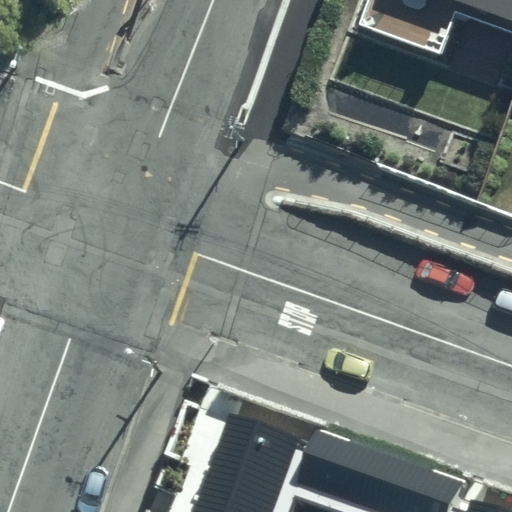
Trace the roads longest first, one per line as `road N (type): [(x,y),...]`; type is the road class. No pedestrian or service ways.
road 1 (residential): [(205,256),(232,214),(273,178),(361,191),(511,247)]
road 2 (residential): [(205,256),(511,365)]
road 3 (residential): [(11,511),(114,224)]
road 4 (residential): [(114,224),(165,126),(214,0)]
road 5 (residential): [(114,224),(80,78),(106,0)]
road 6 (residential): [(0,180),(114,224)]
